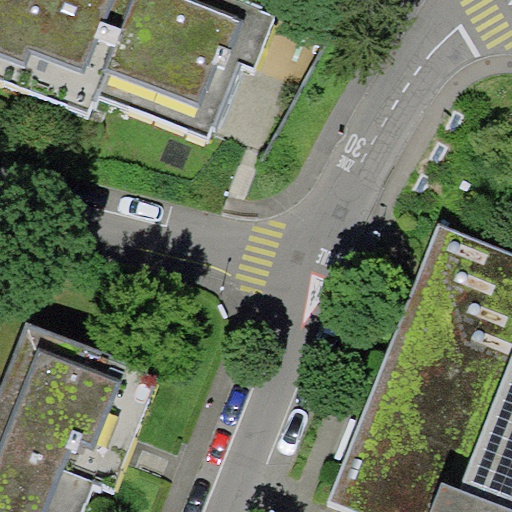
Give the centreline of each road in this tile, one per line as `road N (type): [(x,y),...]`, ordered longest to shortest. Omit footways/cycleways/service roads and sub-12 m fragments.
road 1 (residential): [(312,296),(375,135),(436,48),(490,0)]
road 2 (residential): [(0,190),(312,296)]
road 3 (residential): [(223,511),(312,296)]
